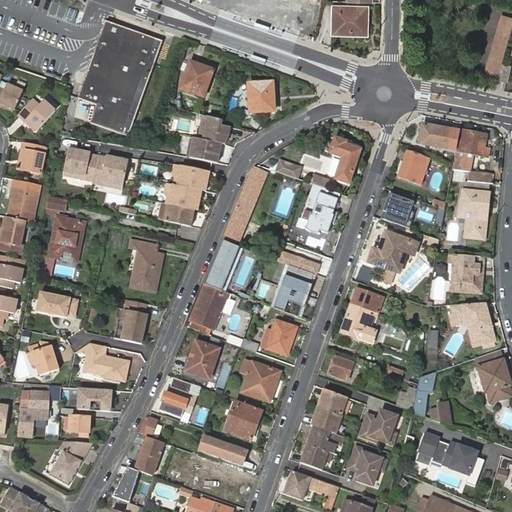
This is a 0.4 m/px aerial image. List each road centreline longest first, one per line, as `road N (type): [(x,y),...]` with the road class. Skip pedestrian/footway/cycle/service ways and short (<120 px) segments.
road 1 (residential): [(385,91),(270,137),(248,155),(140,403),(81,511)]
road 2 (residential): [(255,511),(389,125)]
road 3 (secondary): [(139,0),(385,91)]
road 4 (secondary): [(385,91),(511,112)]
